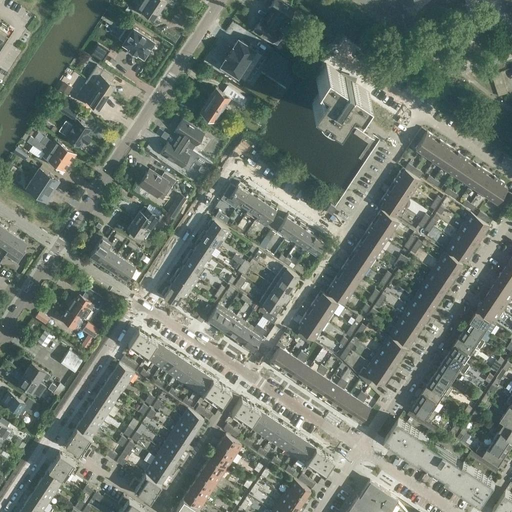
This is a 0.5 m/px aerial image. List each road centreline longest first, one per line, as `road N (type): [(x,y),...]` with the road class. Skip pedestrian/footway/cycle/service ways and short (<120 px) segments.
road 1 (unclassified): [(0,335),(222,0)]
road 2 (residential): [(144,306),(235,168),(343,237)]
road 3 (residential): [(361,449),(511,223)]
road 4 (residential): [(157,511),(249,372)]
road 5 (residential): [(249,372),(343,237)]
road 6 (residential): [(54,441),(144,306)]
road 7 (residential): [(343,237),(421,117)]
road 8 (residential): [(361,449),(249,372)]
road 9 (residential): [(249,372),(144,306)]
